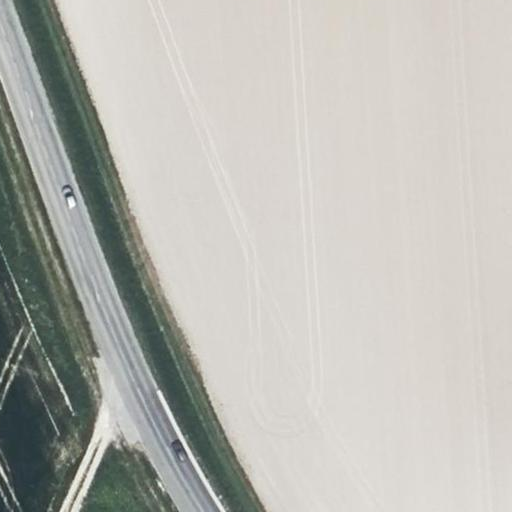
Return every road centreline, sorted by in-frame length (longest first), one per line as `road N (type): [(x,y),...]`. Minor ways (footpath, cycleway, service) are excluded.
road 1 (tertiary): [(200,511),(140,395),(0,18)]
road 2 (track): [(155,424),(70,491),(61,511)]
